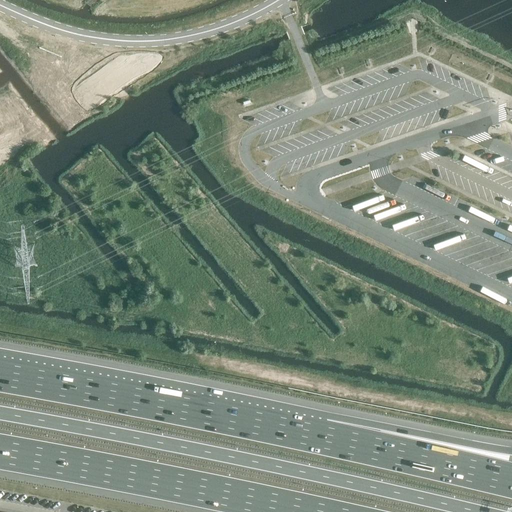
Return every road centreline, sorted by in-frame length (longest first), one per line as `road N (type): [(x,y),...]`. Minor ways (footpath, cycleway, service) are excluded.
road 1 (motorway): [(0,414),(473,511)]
road 2 (motorway): [(313,436),(0,376)]
road 3 (motorway): [(0,454),(295,511)]
road 4 (secondary): [(236,22),(0,148)]
road 5 (secondary): [(236,22),(136,43),(61,30),(0,6)]
road 6 (motorway): [(511,481),(313,436)]
road 7 (motorway): [(511,454),(313,436)]
